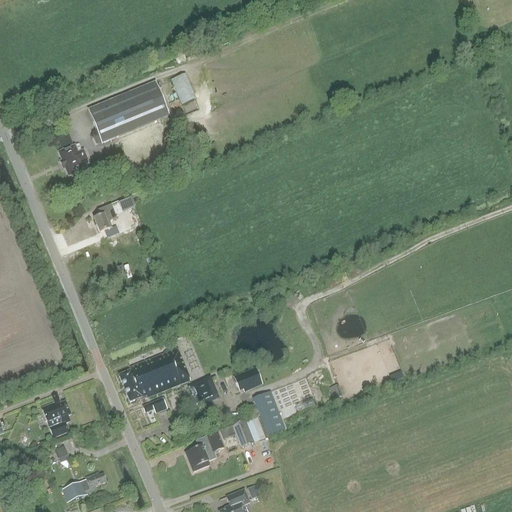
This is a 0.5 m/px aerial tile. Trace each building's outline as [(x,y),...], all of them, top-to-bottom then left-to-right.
[(184,76),(176,79),(172,81),(182,105),(186,103),(194,100),(184,76)] [(169,116),(155,82),(88,111),(102,144),(169,116)] [(78,154),(75,147),(59,153),(69,177),(84,170),(81,163),(85,162),(86,159),(86,157),(85,155),(83,154),(81,152),(78,154)] [(119,204),(122,212),(134,208),(131,199),(119,204)] [(106,220),(113,217),(111,211),(103,214),(104,216),(94,220),(100,234),(110,230),(106,220)] [(121,232),(140,224),(137,217),(118,225),(121,232)] [(115,270),(117,277),(124,275),(122,268),(115,270)] [(141,401),(190,382),(177,350),(129,369),(130,372),(119,376),(130,403),(139,400),(140,402),(141,401)] [(262,384),(256,369),(234,379),(239,391),(243,389),(244,392),(262,384)] [(215,397),(208,382),(192,389),(199,404),(215,397)] [(333,388),(337,399),(342,397),(338,386),(333,388)] [(68,417),(71,416),(66,402),(61,404),(57,395),(52,397),(54,404),(42,409),(54,439),(69,433),(65,425),(70,423),(68,417)] [(253,401),(267,434),(268,437),(283,430),(281,428),(267,395),(253,401)] [(142,408),(145,414),(154,411),(156,416),(168,411),(163,399),(142,408)] [(296,408),(298,413),(314,407),(312,401),(296,408)] [(265,439),(257,418),(251,420),(259,441),(265,439)] [(255,444),(246,422),(232,427),(235,437),(241,450),(255,444)] [(232,427),(227,429),(231,438),(235,437),(232,427)] [(202,447),(185,454),(193,473),(210,466),(208,462),(216,459),(214,453),(224,449),(218,435),(207,439),(210,445),(202,447)] [(70,460),(64,447),(54,451),(60,464),(70,460)] [(67,504),(74,501),(87,496),(87,494),(91,492),(96,490),(95,488),(106,483),(103,475),(100,477),(99,474),(86,479),(86,481),(82,483),(62,491),(67,504)] [(258,485),(247,489),(252,500),(263,496),(258,485)] [(246,511),(244,507),(250,504),(244,491),(226,499),(230,507),(225,509),(225,511),(222,511),(246,511)]
